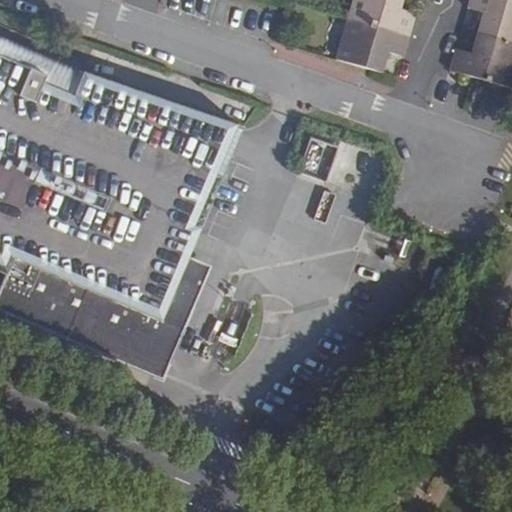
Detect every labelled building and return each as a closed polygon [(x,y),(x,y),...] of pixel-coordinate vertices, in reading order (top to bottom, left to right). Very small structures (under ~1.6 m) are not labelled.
[(352,0),(348,17),(409,35),(415,13),(400,8),(402,0),(352,0)] [(477,31),(511,41),(511,0),(469,0),(467,7),(483,12),(477,31)] [(348,17),(336,59),(382,73),(388,51),(403,55),(409,35),(348,17)] [(449,69),(511,87),(511,83),(511,41),(477,31),(471,51),(456,47),(449,69)] [(0,36),(0,59),(44,78),(42,84),(70,96),(80,70),(0,36)] [(44,78),(0,59),(0,274),(5,277),(11,262),(160,324),(187,258),(241,128),(80,70),(70,96),(42,84),(44,78)]
